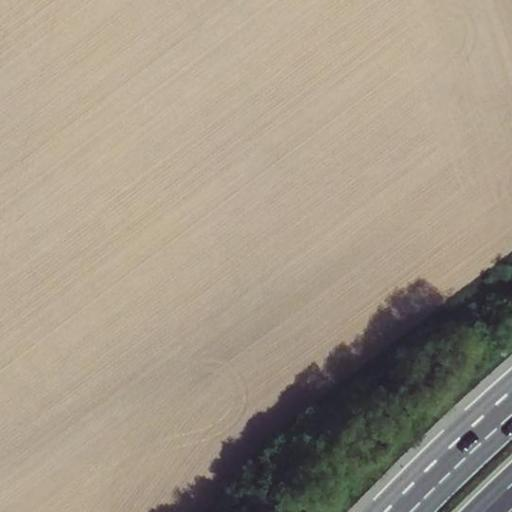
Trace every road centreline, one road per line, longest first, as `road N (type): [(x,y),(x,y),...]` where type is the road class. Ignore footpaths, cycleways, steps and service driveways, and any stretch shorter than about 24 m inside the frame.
road 1 (trunk): [(511,391),(378,511)]
road 2 (trunk): [(511,414),(410,511)]
